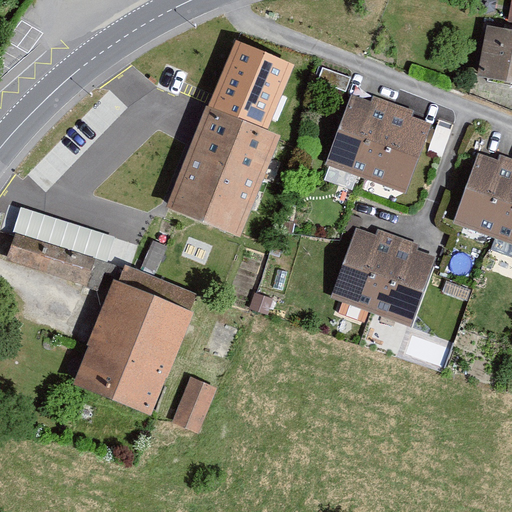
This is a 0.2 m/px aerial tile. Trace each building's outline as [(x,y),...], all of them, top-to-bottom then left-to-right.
[(511,25),(478,20),(469,73),(511,81),(511,25)] [(238,42),(212,110),(265,130),(295,66),(238,42)] [(426,124),(346,95),(325,161),(403,189),(426,124)] [(212,110),(206,106),(199,126),(169,208),(239,237),(278,135),(265,130),(212,110)] [(511,170),(473,156),(452,222),(511,245),(511,170)] [(432,256),(352,230),(331,296),(409,324),(432,256)] [(94,261),(9,233),(0,258),(0,259),(83,289),(94,261)] [(109,264),(67,384),(146,410),(186,291),(109,264)] [(216,387),(188,376),(171,420),(197,429),(216,387)]
